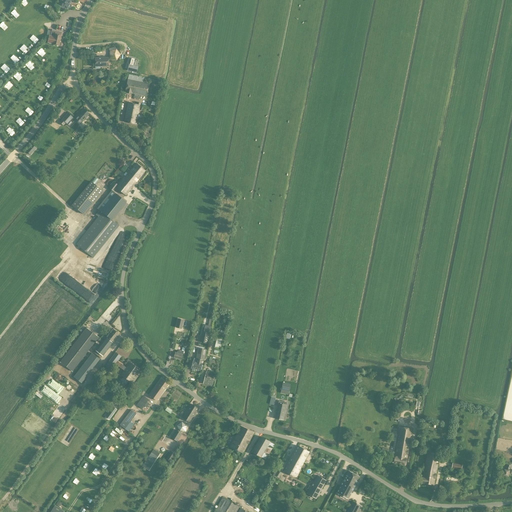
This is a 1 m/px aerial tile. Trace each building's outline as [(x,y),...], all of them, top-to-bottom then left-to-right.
[(61,0),(59,5),(61,6),(60,7),(64,9),(65,8),(67,9),(70,0),(61,0)] [(61,35),(61,32),(56,31),(56,32),(52,31),(49,30),(48,35),(48,36),(49,36),(48,43),(53,44),(59,46),(61,36),(61,35)] [(19,48),(25,54),(29,50),(23,44),(19,48)] [(116,46),(108,49),(111,60),(119,58),(116,46)] [(13,55),(9,59),(15,64),(19,60),(13,55)] [(108,58),(95,58),(95,66),(95,69),(99,69),(99,66),(108,66),(108,58)] [(134,59),(129,58),(127,64),(129,64),(127,70),(137,73),(138,67),(133,65),(134,59)] [(13,76),(19,81),(22,77),(17,72),(13,76)] [(128,79),(125,92),(132,93),(133,91),(147,94),(146,96),(147,96),(149,84),(147,83),(147,85),(135,82),(135,81),(128,79)] [(8,81),(4,87),(9,91),(13,85),(8,81)] [(128,103),(124,122),(136,124),(137,119),(136,119),(138,109),(139,109),(140,103),(137,102),(137,104),(128,103)] [(81,124),(89,114),(84,109),(75,119),(81,124)] [(68,113),(60,122),(63,125),(65,123),(67,124),(73,118),(68,113)] [(86,125),(91,129),(96,121),(92,118),(86,125)] [(6,131),(10,136),(15,133),(10,127),(6,131)] [(30,154),(35,147),(32,145),(26,152),(30,154)] [(133,167),(130,170),(134,173),(136,170),(142,175),(145,171),(135,163),(135,164),(133,164),(132,165),(133,167)] [(115,182),(109,189),(112,190),(113,192),(116,188),(126,196),(135,184),(136,184),(137,183),(137,181),(142,175),(136,170),(134,173),(130,170),(119,185),(115,182)] [(91,181),(72,205),(84,215),(103,191),(91,181)] [(112,190),(97,209),(112,220),(126,202),(113,192),(112,190)] [(118,225),(114,222),(102,212),(99,210),(96,215),(98,217),(76,244),(88,254),(93,257),(118,225)] [(67,275),(97,293),(101,285),(71,267),(67,275)] [(109,334),(106,337),(113,343),(120,334),(112,329),(112,330),(109,327),(106,331),(109,334)] [(103,356),(113,343),(106,337),(103,341),(98,337),(86,328),(60,362),(72,371),(96,340),(101,343),(96,351),(94,353),(101,358),(102,356),(103,356)] [(210,333),(203,332),(201,342),(208,343),(210,333)] [(194,358),(193,362),(192,368),(193,368),(193,369),(193,370),(194,370),(195,369),(200,370),(201,364),(201,360),(204,360),(206,350),(198,348),(196,359),(194,358)] [(175,352),(174,357),(181,359),(183,354),(183,352),(178,350),(178,351),(177,351),(177,353),(175,352)] [(115,352),(105,366),(111,370),(116,364),(122,369),(122,368),(124,366),(117,361),(121,356),(115,352)] [(100,359),(92,353),(73,377),(81,383),(100,359)] [(132,381),(140,370),(130,363),(126,367),(124,366),(122,368),(124,370),(122,374),(132,381)] [(211,386),(214,373),(206,371),(203,383),(211,386)] [(45,384),(60,393),(65,386),(49,377),(45,384)] [(157,400),(169,384),(161,378),(149,395),(157,400)] [(291,384),(283,383),(281,389),(289,391),(291,384)] [(59,394),(48,387),(44,394),(54,401),(59,394)] [(143,396),(137,405),(142,409),(144,406),(147,407),(149,404),(147,402),(149,399),(143,396)] [(278,403),(275,418),(283,420),(282,420),(286,402),(278,400),(278,403)] [(190,422),(198,408),(191,404),(182,418),(190,422)] [(131,410),(120,425),(129,431),(134,424),(130,421),(136,413),(131,410)] [(182,422),(177,425),(179,431),(185,431),(187,425),(182,422)] [(243,453),(254,432),(241,426),(230,447),(243,453)] [(407,455),(410,440),(411,434),(408,433),(409,428),(399,427),(393,462),(406,465),(407,455)] [(177,441),(182,433),(176,430),(171,437),(177,441)] [(261,436),(252,451),(261,457),(266,459),(274,444),(270,442),(261,436)] [(297,445),(292,456),(296,458),(296,459),(303,462),(309,451),(297,445)] [(153,449),(142,466),(149,471),(160,453),(153,449)] [(166,458),(170,461),(175,453),(171,450),(166,458)] [(418,477),(418,482),(434,485),(438,464),(435,464),(436,454),(427,452),(423,477),(418,477)] [(292,456),(284,470),(296,476),(303,462),(296,459),(296,458),(292,456)] [(355,484),(359,477),(348,471),(340,486),(346,489),(350,481),(355,484)] [(316,498),(326,481),(317,476),(307,493),(316,498)] [(348,499),(355,484),(350,481),(346,489),(340,486),(336,493),(348,499)] [(222,497),(214,511),(247,511),(240,508),(222,497)] [(356,511),(360,505),(352,501),(346,511),(356,511)]
